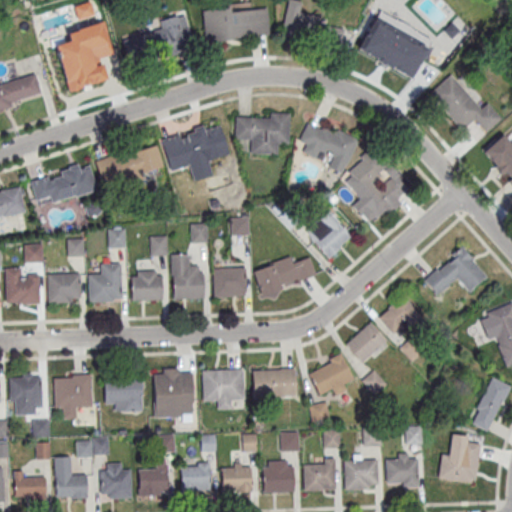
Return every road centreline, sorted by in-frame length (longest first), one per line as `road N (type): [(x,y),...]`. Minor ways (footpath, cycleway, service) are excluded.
road 1 (residential): [(511,251),(396,122),(356,96),(302,78),(223,82),(0,153)]
road 2 (residential): [(459,191),(319,316),(291,330),(0,342)]
